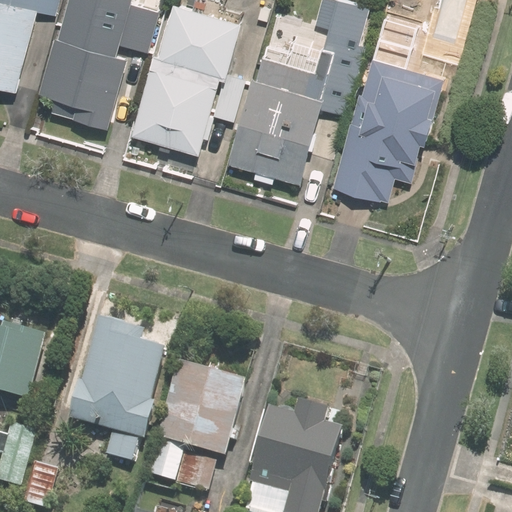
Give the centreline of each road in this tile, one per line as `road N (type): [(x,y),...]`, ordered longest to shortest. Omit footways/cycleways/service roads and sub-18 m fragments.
road 1 (residential): [(460,323),(0,192)]
road 2 (residential): [(460,323),(407,511)]
road 3 (residential): [(511,142),(460,323)]
